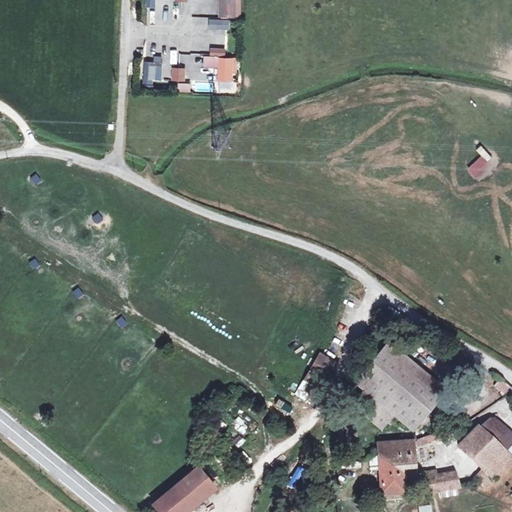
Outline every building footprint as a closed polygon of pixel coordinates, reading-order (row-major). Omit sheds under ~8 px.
[(241,18),(240,0),(217,0),(218,18),(241,18)] [(231,22),(210,21),(210,31),(231,32),(231,22)] [(232,60),(220,60),(219,76),(232,77),(232,60)] [(154,64),(145,63),(143,84),(152,85),(154,64)] [(184,71),(174,70),(173,81),(184,82),(184,71)] [(481,155),(472,163),(479,170),(487,162),(481,155)] [(33,185),(41,181),(36,173),(29,177),(33,185)] [(96,223),(103,219),(99,212),(92,217),(96,223)] [(28,262),(33,270),(40,265),(36,257),(28,262)] [(77,298),(84,294),(79,286),(72,291),(77,298)] [(387,342),(353,385),(362,393),(392,417),(412,433),(446,390),(387,342)] [(303,381),(307,383),(320,390),(324,393),(332,379),(328,377),(336,362),(319,352),(303,381)] [(328,377),(332,379),(340,365),(336,362),(328,377)] [(511,390),(511,388),(499,378),(493,386),(505,396),(511,390)] [(316,397),(320,390),(307,383),(303,390),(316,397)] [(362,393),(351,408),(380,432),(392,417),(362,393)] [(240,417),(234,421),(240,432),(247,428),(240,417)] [(511,459),(511,437),(490,417),(478,427),(511,459)] [(493,479),(511,459),(478,427),(476,426),(457,446),(482,469),(493,479)] [(439,431),(417,440),(416,440),(416,441),(417,447),(441,437),(439,431)] [(413,442),(404,442),(377,444),(379,456),(393,455),(393,460),(400,459),(401,468),(415,468),(413,442)] [(382,493),(403,492),(401,468),(400,459),(393,460),(393,455),(379,456),(382,493)] [(152,505),(157,511),(186,511),(214,490),(197,468),(152,505)] [(421,471),(422,477),(437,474),(436,468),(421,471)] [(483,488),(489,482),(493,479),(482,469),(474,477),(473,479),(483,488)] [(437,474),(422,477),(426,492),(459,486),(454,471),(437,474)]
